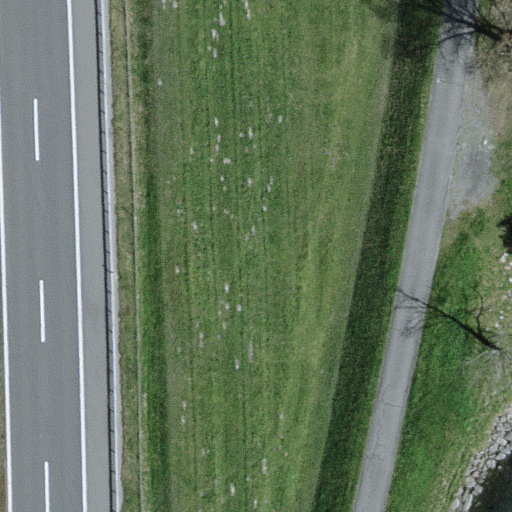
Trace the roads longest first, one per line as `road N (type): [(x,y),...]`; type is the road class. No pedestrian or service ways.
road 1 (unclassified): [(470,0),(369,511)]
road 2 (motorway): [(48,511),(31,0)]
